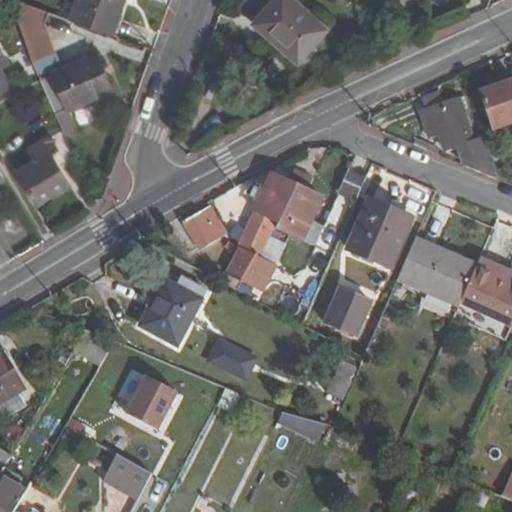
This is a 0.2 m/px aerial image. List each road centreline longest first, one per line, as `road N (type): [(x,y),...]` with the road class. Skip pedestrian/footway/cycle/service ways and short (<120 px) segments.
road 1 (residential): [(511,205),(332,132),(320,113)]
road 2 (tertiary): [(511,26),(320,113)]
road 3 (residential): [(200,0),(146,149),(162,197)]
road 4 (tertiary): [(162,197),(0,294)]
road 5 (tertiary): [(320,113),(162,197)]
